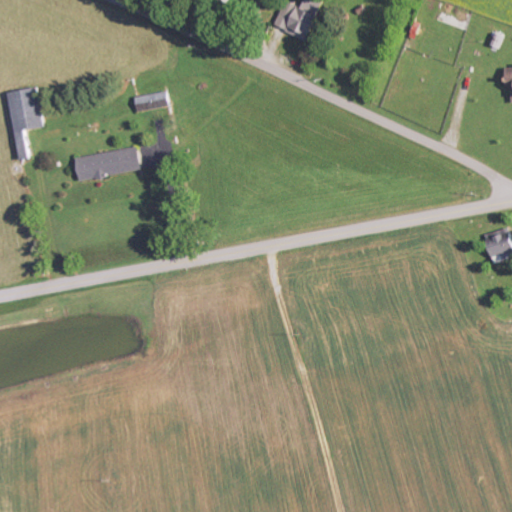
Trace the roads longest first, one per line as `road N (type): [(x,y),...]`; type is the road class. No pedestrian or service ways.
road 1 (secondary): [(511,200),(0,296)]
road 2 (residential): [(511,196),(436,145),(115,0)]
road 3 (residential): [(323,511),(265,248)]
